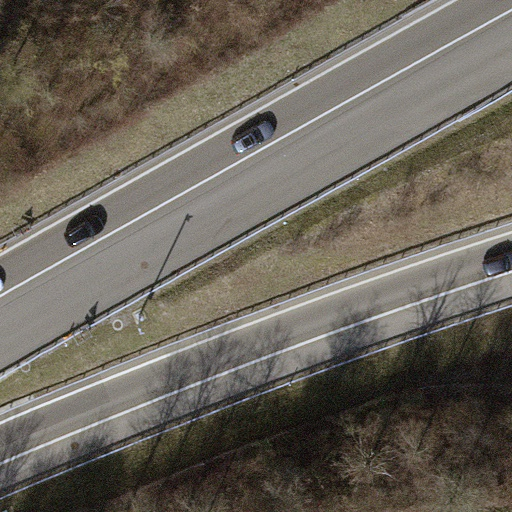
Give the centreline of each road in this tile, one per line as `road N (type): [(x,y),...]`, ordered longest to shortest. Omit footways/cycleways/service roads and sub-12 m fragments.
road 1 (motorway): [(0,276),(494,0)]
road 2 (motorway): [(0,443),(511,252)]
